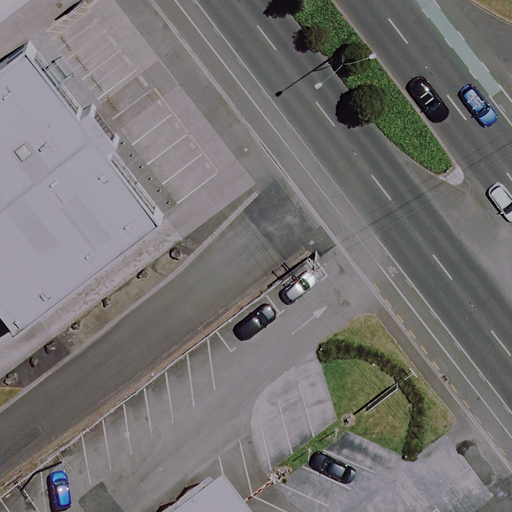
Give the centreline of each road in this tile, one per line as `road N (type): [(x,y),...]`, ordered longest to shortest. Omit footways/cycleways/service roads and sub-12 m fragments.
road 1 (unknown): [(357,158),(0,443)]
road 2 (secondary): [(449,278),(236,0)]
road 3 (secondary): [(385,16),(511,181)]
road 4 (secondary): [(385,16),(511,52)]
